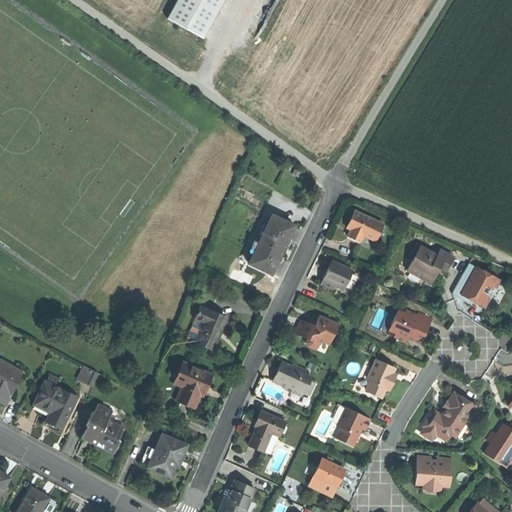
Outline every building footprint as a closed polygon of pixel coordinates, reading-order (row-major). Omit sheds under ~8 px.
[(207,38),(226,0),(179,0),(170,19),(207,38)] [(383,223),(356,211),(352,219),(349,226),(353,227),(349,234),(364,241),(367,235),(376,239),(383,223)] [(249,263),(272,274),(284,250),(295,226),(272,215),(249,263)] [(362,246),(364,241),(349,234),(347,239),(362,246)] [(415,260),(409,271),(431,282),(436,272),(433,271),(436,266),(439,268),(445,271),(452,257),(438,250),(436,254),(418,245),(412,258),(415,260)] [(406,269),(409,271),(415,260),(412,258),(406,269)] [(328,273),(323,283),(336,289),(338,286),(345,289),(354,270),(333,261),(328,273)] [(500,280),(476,267),(462,295),(474,301),(485,307),(487,304),(488,301),(484,299),(491,286),(495,288),(498,282),(500,280)] [(507,287),(498,282),(495,288),(491,286),(484,299),(488,301),(487,304),(495,309),(507,287)] [(204,322),(195,342),(213,349),(220,334),(226,319),(201,308),(196,319),(204,322)] [(405,312),(399,309),(392,324),(398,327),(394,335),(406,341),(408,336),(421,342),(426,331),(432,317),(419,311),(418,313),(406,308),(405,312)] [(338,325),(319,317),(317,321),(309,324),(301,320),(298,329),(295,335),(309,341),(307,346),(316,350),(317,346),(319,347),(321,342),(330,346),(338,325)] [(188,338),(195,342),(204,322),(196,319),(188,338)] [(388,332),(394,335),(398,327),(392,324),(388,332)] [(368,389),(383,396),(387,387),(391,389),(394,382),(397,374),(393,373),(396,367),(378,358),(374,367),(369,377),(373,378),(368,389)] [(0,361),(0,403),(7,407),(19,384),(13,381),(19,371),(0,361)] [(211,375),(182,363),(174,383),(181,386),(175,400),(194,407),(199,393),(203,395),(207,385),(211,375)] [(279,372),(275,382),(287,387),(285,390),(296,394),(298,388),(307,391),(313,377),(307,375),(308,370),(295,365),(294,368),(283,363),(279,372)] [(357,384),(368,389),(373,378),(369,377),(374,367),(367,363),(357,384)] [(84,364),(78,378),(94,386),(100,371),(84,364)] [(24,374),(19,371),(13,381),(19,384),(24,374)] [(45,383),(35,405),(47,411),(57,415),(52,425),(64,430),(78,398),(45,383)] [(474,408),(454,393),(447,402),(449,403),(444,410),(440,415),(434,411),(429,418),(422,426),(425,428),(421,433),(431,441),(437,434),(445,440),(451,433),(454,436),(474,408)] [(99,405),(83,439),(97,446),(114,454),(126,429),(119,426),(109,421),(113,412),(99,405)] [(337,437),(354,444),(358,434),(361,426),(366,429),(371,417),(345,406),(337,425),(341,427),(337,437)] [(123,416),(113,412),(109,421),(119,426),(123,416)] [(288,424),(263,412),(260,419),(263,421),(259,430),(251,446),(266,453),(275,434),(282,438),(288,424)] [(511,458),(511,429),(504,424),(497,434),(491,444),(484,453),(505,468),(511,458)] [(486,441),(491,444),(497,434),(493,431),(489,437),(486,441)] [(156,450),(149,467),(172,477),(176,468),(179,459),(184,461),(190,445),(163,434),(156,450)] [(273,456),(282,438),(275,434),(266,453),(273,456)] [(140,464),(149,467),(156,450),(147,446),(140,464)] [(451,458),(417,456),(416,485),(424,485),(441,486),(450,487),(451,458)] [(325,481),(336,486),(340,477),(345,468),(323,457),(314,476),(325,481)] [(0,497),(10,479),(0,473),(0,497)] [(310,485),(321,490),(325,481),(314,476),(310,485)] [(332,495),(336,486),(325,481),(321,490),(332,495)] [(246,511),(256,491),(234,482),(230,491),(227,498),(220,511),(246,511)] [(19,511),(42,511),(48,502),(44,499),(46,496),(40,492),(32,489),(19,511)] [(53,511),(58,502),(46,496),(44,499),(48,502),(42,511),(53,511)] [(498,511),(483,499),(480,503),(489,511),(498,511)] [(489,511),(480,503),(478,502),(469,511),(489,511)]
